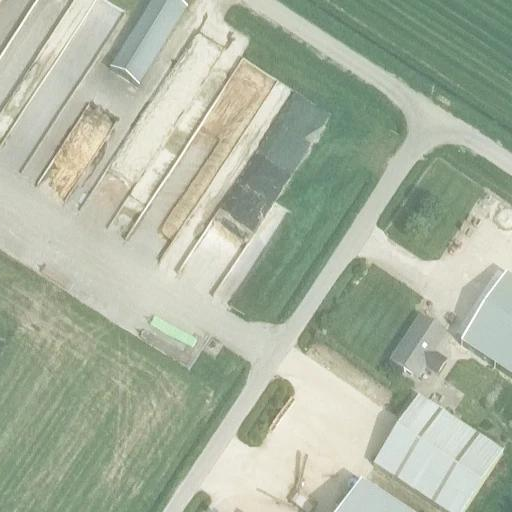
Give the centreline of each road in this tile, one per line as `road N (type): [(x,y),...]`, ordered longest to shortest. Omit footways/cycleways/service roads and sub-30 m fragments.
road 1 (tertiary): [(173,511),(437,117)]
road 2 (unclassified): [(437,117),(258,0)]
